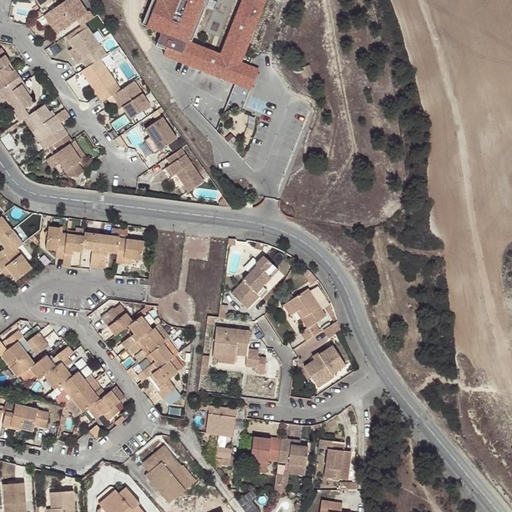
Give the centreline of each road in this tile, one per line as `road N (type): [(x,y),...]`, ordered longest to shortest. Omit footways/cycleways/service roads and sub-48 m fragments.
road 1 (residential): [(0,163),(25,191),(46,197),(270,221),(319,249),(380,368)]
road 2 (residential): [(20,305),(76,323),(147,412),(78,469),(0,452)]
road 3 (residential): [(380,368),(507,511)]
road 4 (residential): [(2,21),(20,32),(119,168)]
road 5 (unknown): [(278,177),(233,139),(189,75)]
